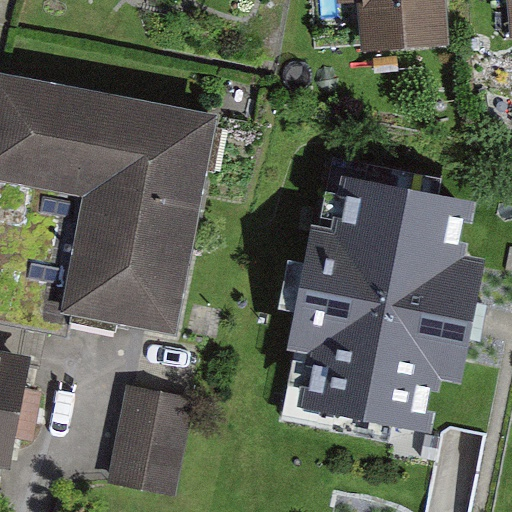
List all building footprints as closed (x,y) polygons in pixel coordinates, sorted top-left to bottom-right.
[(450,48),(447,0),(337,0),(337,6),(360,5),(363,53),(450,48)] [(223,117),(0,75),(0,176),(94,194),(71,318),(181,339),(223,117)] [(94,194),(0,176),(0,351),(33,358),(43,361),(48,334),(67,338),(71,318),(94,194)] [(464,262),(475,204),(344,178),(334,232),(313,228),(288,353),(309,357),(298,411),(433,437),(443,384),(462,388),(486,267),(464,262)] [(33,358),(0,351),(0,469),(11,472),(33,358)] [(127,386),(109,485),(178,498),(197,399),(127,386)]
